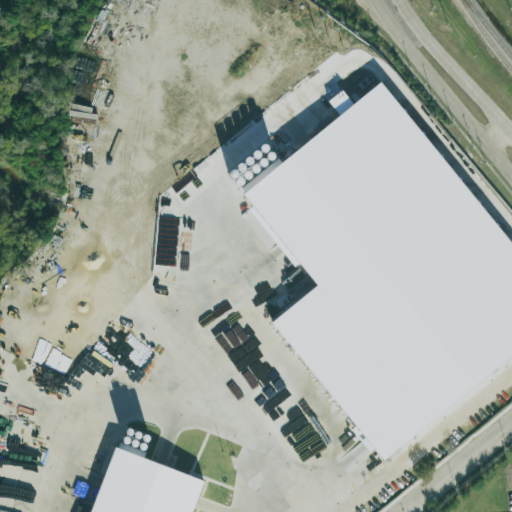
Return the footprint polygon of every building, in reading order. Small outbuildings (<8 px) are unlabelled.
[(511,356),(511,248),(384,82),(241,191),(252,206),(248,209),(293,267),(299,263),(317,286),(273,320),(378,459),(511,356)] [(236,187),(276,158),(265,142),(225,172),(236,187)] [(211,347),(202,334),(193,339),(201,353),(211,347)] [(169,347),(176,367),(192,361),(189,353),(193,352),(189,340),(169,347)] [(88,511),(192,511),(203,478),(109,448),(88,511)]
